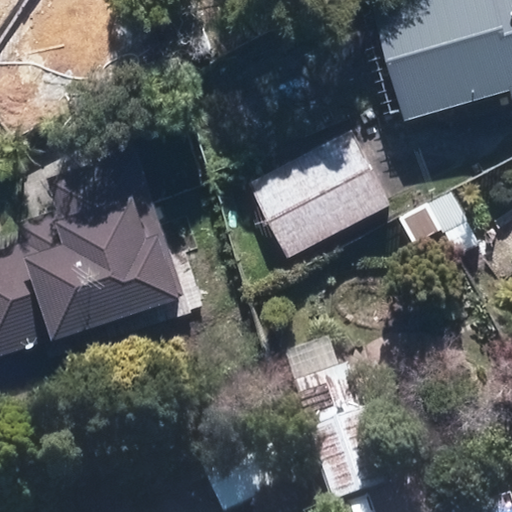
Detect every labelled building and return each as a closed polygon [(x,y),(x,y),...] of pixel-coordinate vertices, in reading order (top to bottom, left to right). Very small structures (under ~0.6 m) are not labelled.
[(511,0),(405,0),(435,105),(511,83),(511,0)] [(273,160),(315,243),(414,194),(372,111),(273,160)] [(0,255),(0,340),(204,281),(176,184),(125,199),(116,168),(48,188),(55,211),(27,220),(34,245),(0,255)] [(351,345),(287,367),(333,504),(397,483),(351,345)] [(242,511),(295,483),(267,434),(201,471),(223,511),(242,511)]
